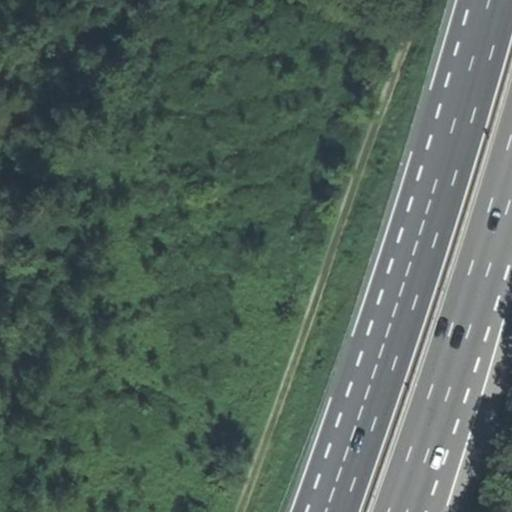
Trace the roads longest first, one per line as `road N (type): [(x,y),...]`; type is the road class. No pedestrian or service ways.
road 1 (track): [(412,0),(314,313),(234,511)]
road 2 (trunk): [(493,0),(444,189),(335,511)]
road 3 (trunk): [(398,511),(511,162)]
